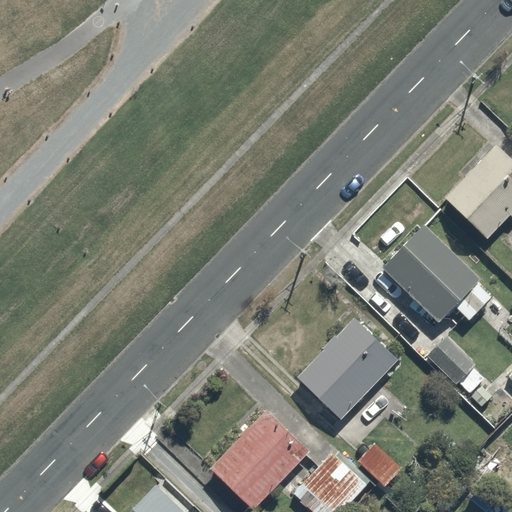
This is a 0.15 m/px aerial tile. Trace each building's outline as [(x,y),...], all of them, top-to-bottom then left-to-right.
[(511,97),(489,120),(511,142),(511,97)] [(417,193),(457,230),(506,177),(466,140),(417,193)] [(354,266),(405,313),(447,269),(395,222),(354,266)] [(269,369),(309,409),(364,353),(324,314),(269,369)] [(462,334),(488,357),(496,349),(470,326),(473,323),(464,315),(446,335),(440,329),(430,340),(420,332),(410,343),(468,394),(484,376),(468,362),(472,358),(455,343),(462,334)] [(178,458),(221,502),(280,444),(237,401),(178,458)] [(503,445),(511,435),(511,426),(500,414),(486,428),(503,445)] [(377,441),(357,459),(385,490),(405,472),(377,441)] [(493,459),(478,442),(427,486),(442,503),(493,459)] [(338,511),(366,481),(326,446),(290,487),(318,511),(338,511)] [(92,511),(161,511),(127,478),(92,511)]
